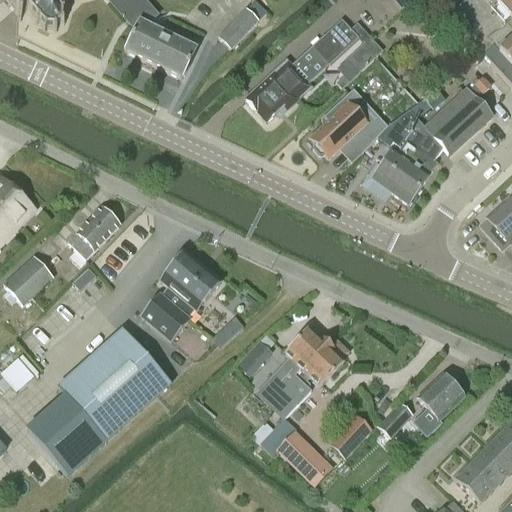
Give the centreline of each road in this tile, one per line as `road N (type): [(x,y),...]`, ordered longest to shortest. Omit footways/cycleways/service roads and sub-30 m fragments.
road 1 (residential): [(511,371),(0,130)]
road 2 (tertiary): [(422,257),(0,57)]
road 3 (residential): [(422,257),(444,213),(511,149)]
